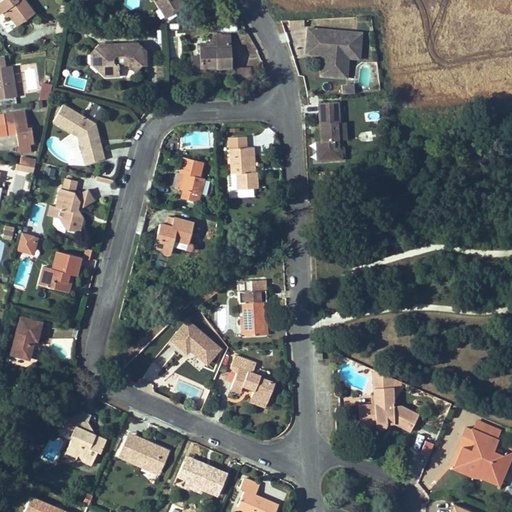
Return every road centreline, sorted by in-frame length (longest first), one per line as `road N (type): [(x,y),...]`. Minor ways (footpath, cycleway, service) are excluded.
road 1 (residential): [(289,105),(194,109),(165,115),(151,130),(95,362),(125,393),(309,473)]
road 2 (residential): [(307,444),(289,105)]
road 3 (residential): [(307,444),(401,482),(414,511)]
